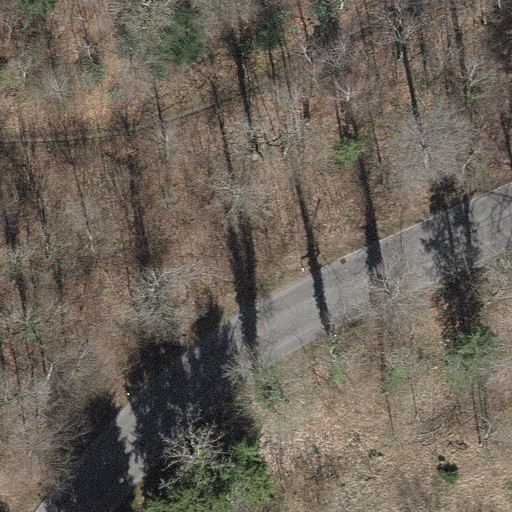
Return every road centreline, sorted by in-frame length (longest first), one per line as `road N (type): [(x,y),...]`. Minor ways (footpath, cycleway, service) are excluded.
road 1 (tertiary): [(82,511),(134,440),(337,282),(511,220)]
road 2 (track): [(0,139),(162,126),(440,0)]
